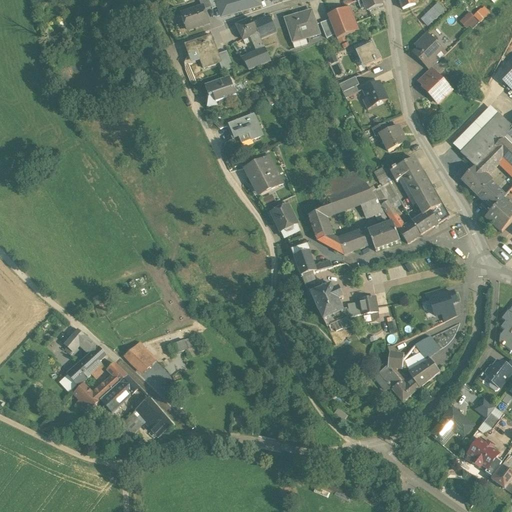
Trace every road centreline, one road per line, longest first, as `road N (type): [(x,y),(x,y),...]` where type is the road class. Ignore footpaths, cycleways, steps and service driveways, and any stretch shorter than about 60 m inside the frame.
road 1 (track): [(149,0),(226,177),(268,236),(272,314),(285,353),(314,403),(363,444)]
road 2 (residential): [(393,0),(410,116),(488,268)]
road 3 (residential): [(488,268),(477,280),(473,339),(444,390),(420,417),(363,444)]
road 4 (track): [(122,462),(87,457),(0,417)]
road 5 (residential): [(471,511),(363,444)]
